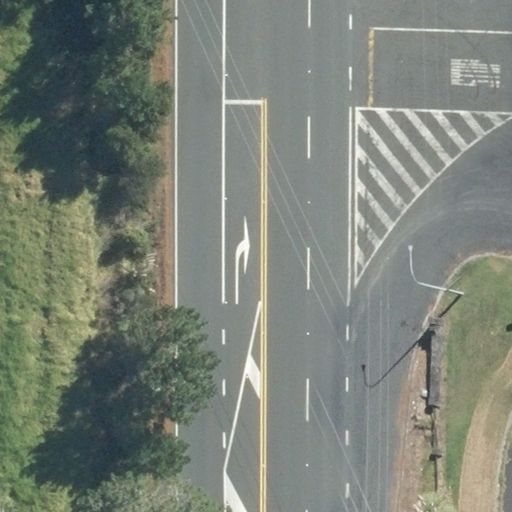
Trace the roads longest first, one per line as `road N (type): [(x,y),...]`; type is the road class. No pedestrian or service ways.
road 1 (secondary): [(494,28),(426,62),(383,110),(263,415)]
road 2 (secondary): [(263,415),(265,22)]
road 3 (residential): [(265,22),(494,28)]
